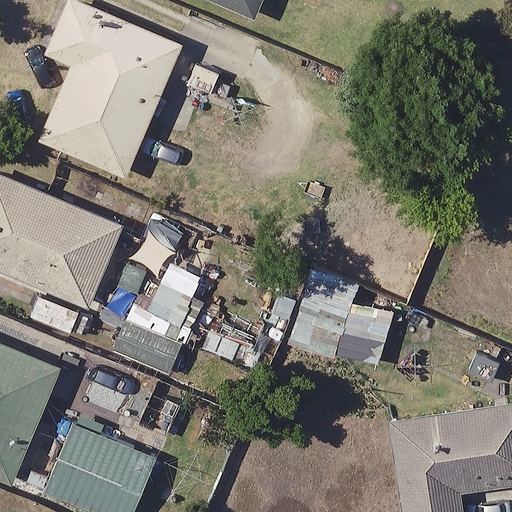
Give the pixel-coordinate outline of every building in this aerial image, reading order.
[(184,34),(102,0),(65,0),(48,43),(74,54),(41,131),(128,167),(184,34)] [(234,0),(255,9),(258,0),(234,0)] [(124,213),(0,164),(0,259),(91,296),(124,213)] [(187,309),(196,286),(154,270),(145,293),(187,309)] [(180,339),(129,319),(118,346),(170,366),(180,339)] [(61,355),(0,331),(0,465),(16,471),(61,355)] [(123,376),(86,362),(71,400),(108,414),(123,376)] [(511,474),(511,393),(392,411),(406,511),(464,511),(460,482),(511,474)] [(104,426),(73,414),(47,480),(127,511),(132,511),(166,427),(112,405),(104,426)]
